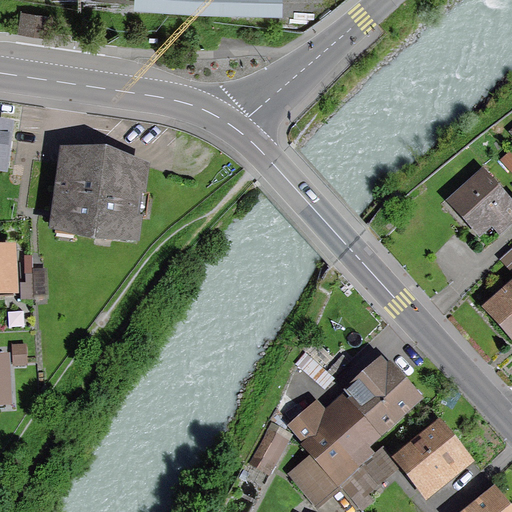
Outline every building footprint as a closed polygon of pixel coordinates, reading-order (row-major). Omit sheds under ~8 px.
[(136,0),(135,10),(197,15),(281,16),(281,0),(136,0)] [(26,17),(24,29),(44,32),(46,20),(26,17)] [(134,240),(137,220),(139,220),(143,194),(140,194),(144,170),(111,165),(112,160),(65,155),(55,229),(134,240)] [(511,221),(511,202),(509,205),(483,175),(451,203),(479,234),(497,218),(505,227),(511,221)] [(0,291),(14,291),(11,251),(0,251),(0,291)] [(49,268),(27,268),(27,294),(48,294),(49,268)] [(511,291),(491,310),(511,332),(511,291)] [(309,412),(296,431),(317,457),(341,486),(350,477),(359,469),(351,459),(415,402),(381,364),(349,394),(356,401),(326,429),(309,412)] [(268,427),(252,462),(273,472),(290,437),(268,427)] [(400,461),(430,495),(467,465),(438,430),(400,461)] [(293,476),(317,505),(341,486),(317,457),(293,476)] [(375,462),(354,481),(350,477),(341,486),(362,511),(373,502),(364,493),(385,474),(375,462)] [(472,511),(504,511),(492,496),(472,511)]
